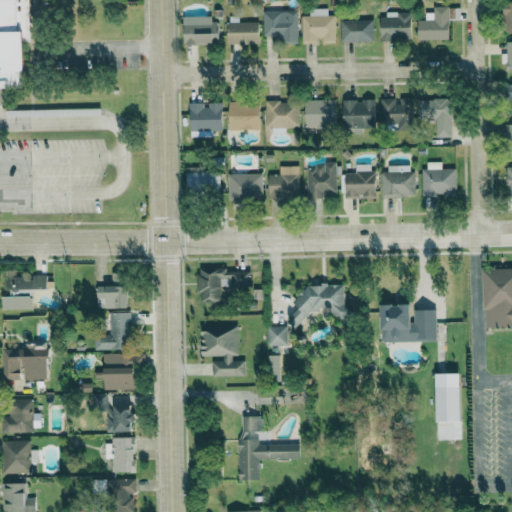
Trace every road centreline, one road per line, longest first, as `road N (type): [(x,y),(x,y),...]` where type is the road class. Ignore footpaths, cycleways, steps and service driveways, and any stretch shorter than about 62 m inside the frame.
road 1 (tertiary): [(511,232),(0,242)]
road 2 (residential): [(174,511),(164,0)]
road 3 (residential): [(474,67),(164,72)]
road 4 (residential): [(476,233),(471,0)]
